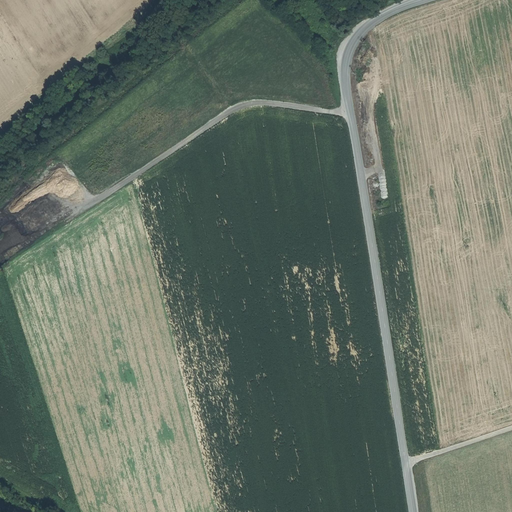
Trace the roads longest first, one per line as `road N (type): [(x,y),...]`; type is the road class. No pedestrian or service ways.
road 1 (unclassified): [(367,25),(351,42),(344,77),(413,511)]
road 2 (track): [(351,112),(236,101),(31,236)]
road 3 (track): [(0,139),(37,98),(167,0)]
